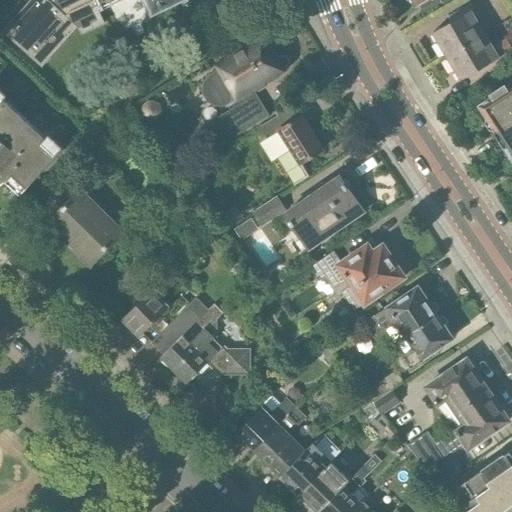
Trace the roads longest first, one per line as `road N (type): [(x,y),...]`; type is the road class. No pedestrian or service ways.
road 1 (tertiary): [(511,288),(363,53),(342,0)]
road 2 (residential): [(195,488),(0,302)]
